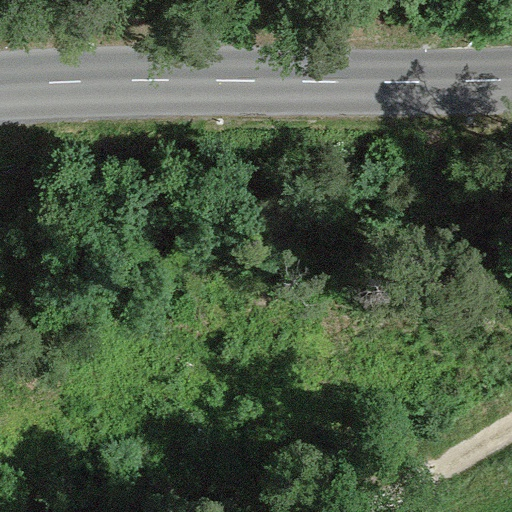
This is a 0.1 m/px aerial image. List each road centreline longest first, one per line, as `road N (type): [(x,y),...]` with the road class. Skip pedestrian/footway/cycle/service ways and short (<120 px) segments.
road 1 (secondary): [(511,83),(0,86)]
road 2 (track): [(378,511),(511,430)]
